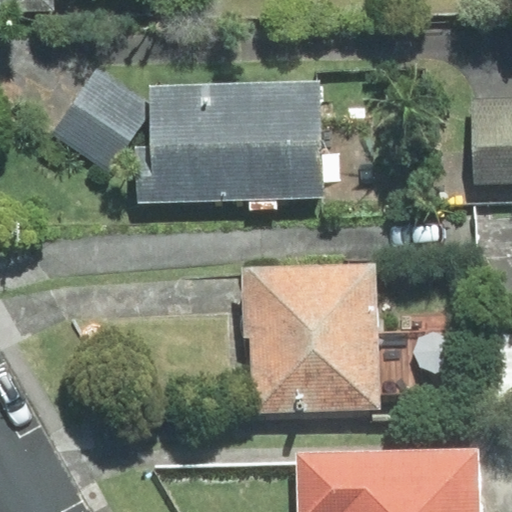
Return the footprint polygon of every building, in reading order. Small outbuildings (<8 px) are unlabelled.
[(158,109),(104,71),(63,128),(117,166),(158,109)] [(333,78),(159,76),(158,141),(145,141),(144,196),(332,199),(333,78)] [(511,94),(476,95),(478,179),(511,178),(511,94)] [(389,266),(256,265),(255,405),(387,407),(389,266)] [(511,324),(493,324),(493,388),(511,387),(511,324)] [(490,511),(491,447),(305,447),(305,511),(490,511)]
